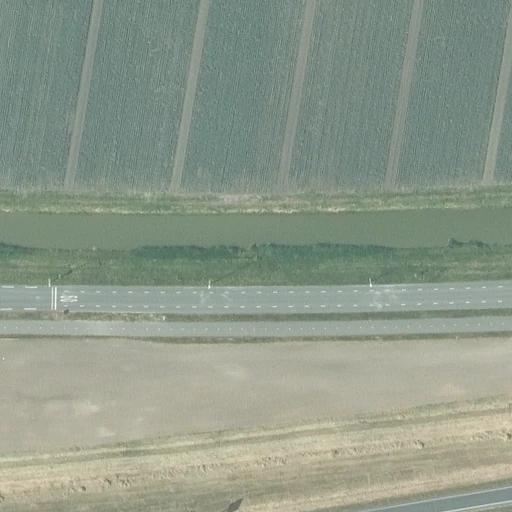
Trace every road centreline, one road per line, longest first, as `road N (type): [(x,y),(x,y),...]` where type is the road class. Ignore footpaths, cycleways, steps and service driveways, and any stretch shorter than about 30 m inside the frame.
road 1 (tertiary): [(511,293),(0,297)]
road 2 (trunk): [(511,491),(384,511)]
